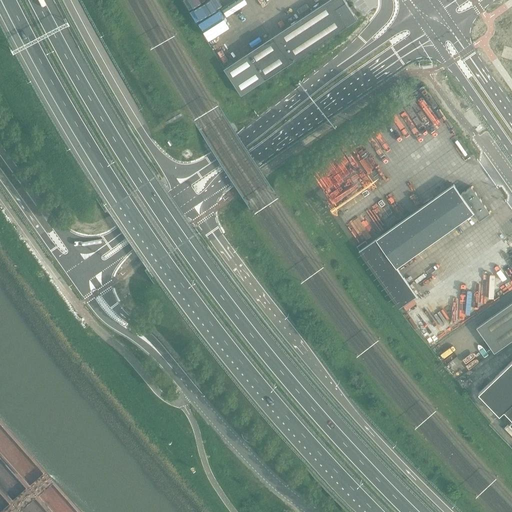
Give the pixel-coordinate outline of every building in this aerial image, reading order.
[(235,0),(214,0),(195,13),(211,38),(246,16),(235,0)] [(328,0),(247,53),(265,80),(357,19),(344,0),(328,0)] [(247,53),(224,68),(241,95),(265,80),(247,53)] [(397,268),(474,213),(461,194),(454,184),(368,245),(365,241),(357,247),(400,308),(417,296),(397,268)] [(471,187),(461,194),(474,213),(479,221),(490,213),(471,187)] [(408,310),(418,303),(414,298),(405,306),(408,310)] [(494,353),(511,340),(511,302),(477,327),(494,353)] [(511,361),(479,393),(500,415),(504,410),(511,403),(511,361)]
